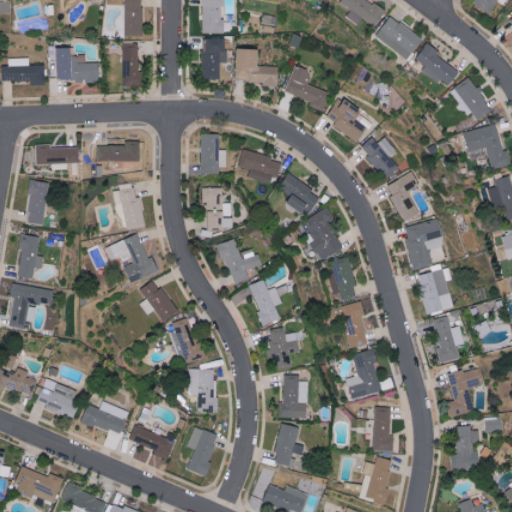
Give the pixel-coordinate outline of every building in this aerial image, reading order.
[(125,0),(126,36),(143,36),(142,0),(125,0)] [(223,34),(224,7),(226,7),(226,0),(203,0),(203,34),(223,34)] [(374,27),(385,13),(368,0),(343,0),(341,3),(352,11),(348,17),(359,25),(363,19),(374,27)] [(498,2),(504,5),(507,0),(476,0),(474,3),(490,14),(498,2)] [(377,36),(408,60),(424,41),(393,16),(377,36)] [(220,64),(227,63),(227,39),(204,39),(205,79),(220,79),(220,64)] [(124,87),(140,87),(139,44),(123,44),(124,87)] [(438,58),(441,52),(428,44),(418,60),(426,65),(423,70),(451,87),(461,70),(438,58)] [(80,63),(80,56),(74,56),(73,48),(58,49),(58,82),(101,82),(101,63),(80,63)] [(279,67),(260,66),(260,50),(238,49),(237,83),(278,85),(279,67)] [(46,65),(30,66),(29,58),(9,58),(9,66),(2,67),(2,82),(31,82),(31,85),(47,85),(46,65)] [(330,94),(307,84),(312,72),(297,66),(285,93),(323,109),(330,94)] [(451,91),(467,115),(472,112),(478,121),(493,110),(478,87),(476,88),(470,78),(451,91)] [(342,105),(337,102),(325,121),(359,141),(368,127),(357,120),(363,111),(345,100),(342,105)] [(465,132),(469,153),(487,149),(491,169),(510,165),(507,150),(502,151),(497,125),(465,132)] [(220,174),(220,167),(227,167),(227,150),(220,150),(220,134),(203,134),(203,174),(220,174)] [(398,151),(386,137),(378,144),(373,137),(360,149),(387,179),(400,167),(391,157),(398,151)] [(142,160),(141,141),(127,141),(127,145),(98,146),(98,161),(142,160)] [(68,169),(68,163),(79,163),(78,147),(51,148),(51,144),(37,145),(38,165),(53,164),(53,169),(68,169)] [(276,183),(280,161),(273,160),(274,156),(244,150),(240,167),(251,170),(250,178),(276,183)] [(406,222),(421,213),(409,191),(421,185),(413,172),(387,187),(406,222)] [(321,195),(288,174),(280,187),(292,195),(287,203),(308,216),(321,195)] [(511,218),(511,178),(511,176),(496,180),(497,187),(490,188),(494,210),(504,208),(506,220),(511,218)] [(28,222),(45,224),(49,182),(32,180),(28,222)] [(126,229),(145,227),(141,197),(135,198),(133,185),(113,187),(116,205),(123,204),(126,229)] [(204,190),(205,229),(233,228),(232,203),(224,204),(224,189),(204,190)] [(344,247),(329,224),(335,220),(327,207),(300,226),(323,261),(344,247)] [(404,227),(414,269),(433,264),(429,249),(446,245),(439,218),(404,227)] [(507,258),(511,257),(511,231),(502,233),(507,258)] [(43,268),(45,256),(38,255),(41,237),(24,234),(18,276),(34,278),(36,267),(43,268)] [(106,247),(111,260),(122,256),(125,263),(132,282),(160,271),(154,256),(149,259),(139,234),(106,247)] [(246,270),(261,265),(256,249),(240,254),(235,238),(219,243),(233,285),(249,279),(246,270)] [(342,300),(357,296),(354,287),(357,286),(349,256),(331,261),(334,273),(328,275),(334,294),(340,293),(342,300)] [(419,274),(426,313),(452,308),(444,269),(419,274)] [(250,285),(265,325),(281,319),(276,306),(283,304),(276,287),(269,290),(265,279),(250,285)] [(141,289),(148,299),(140,304),(147,315),(156,310),(164,322),(179,312),(163,287),(159,290),(154,281),(141,289)] [(369,343),(361,317),(366,316),(361,301),(339,308),(351,349),(369,343)] [(460,358),(457,345),(464,344),(460,326),(452,328),(449,316),(432,320),(441,362),(460,358)] [(198,357),(190,319),(169,323),(177,361),(198,357)] [(268,330),(275,369),(293,365),(291,353),(301,351),(298,333),(287,334),(285,327),(268,330)] [(351,399),(394,387),(391,377),(378,381),(374,364),(378,363),(374,349),(352,355),(358,375),(346,379),(351,399)] [(28,377),(30,372),(19,367),(16,375),(0,367),(0,384),(30,398),(37,381),(28,377)] [(484,384),(480,367),(451,375),(457,400),(446,402),(450,417),(474,411),(468,388),(484,384)] [(213,370),(189,369),(189,396),(198,396),(198,412),(217,412),(217,380),(213,380),(213,370)] [(301,375),(285,375),(283,417),(308,418),(309,381),(300,381),(301,375)] [(78,391),(47,377),(36,403),(73,419),(80,403),(74,400),(78,391)] [(101,409),(87,405),(81,422),(122,434),(129,410),(103,403),(101,409)] [(374,450),(394,451),(394,436),(391,436),(392,407),(375,407),(374,450)] [(503,430),(501,418),(485,420),(487,432),(503,430)] [(274,462),(295,467),(298,456),(303,457),(306,446),(296,444),(300,427),(283,423),(274,462)] [(457,428),(459,454),(452,454),(453,469),(480,468),(479,450),(473,451),(473,442),(480,442),(480,426),(457,428)] [(131,441),(157,448),(155,455),(170,459),(176,438),(135,427),(131,441)] [(208,475),(212,462),(211,462),(218,434),(194,427),(189,447),(195,449),(189,470),(208,475)] [(0,475),(10,478),(11,467),(5,466),(7,452),(0,450),(0,475)] [(385,504),(389,488),(386,487),(393,461),(378,456),(375,464),(367,462),(363,474),(371,476),(365,499),(385,504)] [(55,503),(63,479),(23,466),(15,489),(55,503)] [(310,494),(288,485),(286,490),(271,484),(264,501),(291,511),(308,511),(303,510),(310,494)] [(87,510),(85,511),(102,511),(107,500),(68,485),(62,500),(87,510)] [(483,511),(481,504),(474,506),(472,499),(460,503),(462,511),(461,511),(483,511)] [(138,511),(111,503),(107,511),(138,511)]
